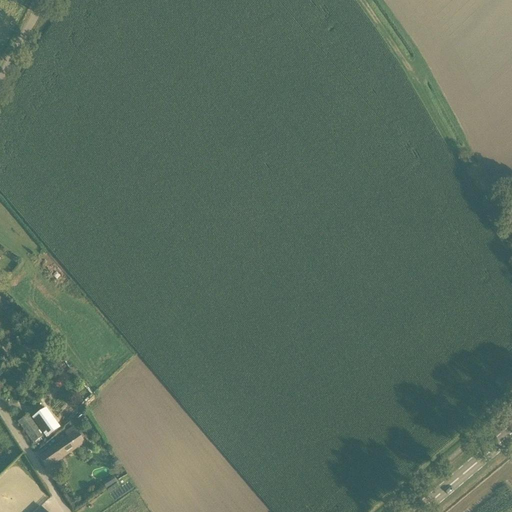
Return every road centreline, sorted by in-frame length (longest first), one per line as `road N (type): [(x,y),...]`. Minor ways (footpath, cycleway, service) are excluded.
road 1 (track): [(361,0),(511,230)]
road 2 (primary): [(419,511),(511,433)]
